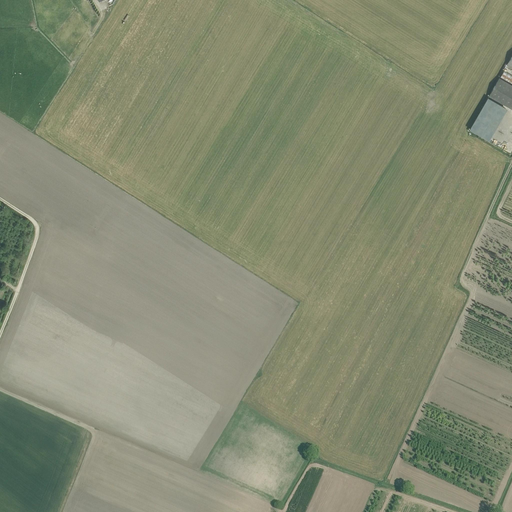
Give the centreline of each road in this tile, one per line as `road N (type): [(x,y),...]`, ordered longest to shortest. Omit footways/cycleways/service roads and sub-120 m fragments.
road 1 (track): [(64,511),(95,432),(0,389)]
road 2 (track): [(0,335),(38,230),(0,199)]
